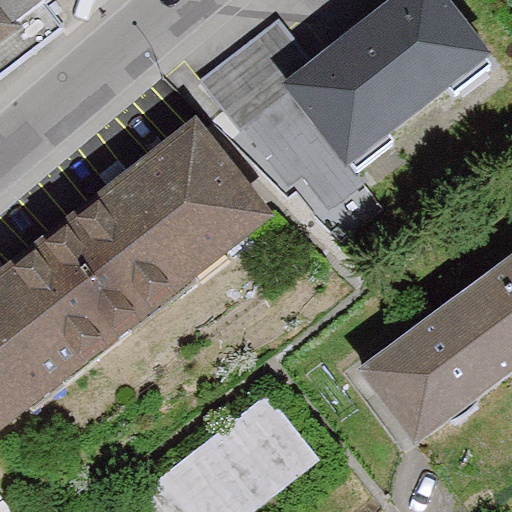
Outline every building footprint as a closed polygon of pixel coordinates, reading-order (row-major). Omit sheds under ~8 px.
[(0,0),(0,77),(49,41),(35,22),(64,0),(0,0)] [(281,96),(333,165),(355,147),(368,165),(391,148),(382,136),(483,60),(437,0),(349,0),(295,41),(278,18),(197,79),(235,130),(281,96)] [(176,107),(0,242),(0,412),(259,214),(176,107)] [(511,236),(351,358),(409,434),(511,356),(511,236)] [(254,511),(316,466),(264,398),(144,489),(161,511),(254,511)]
